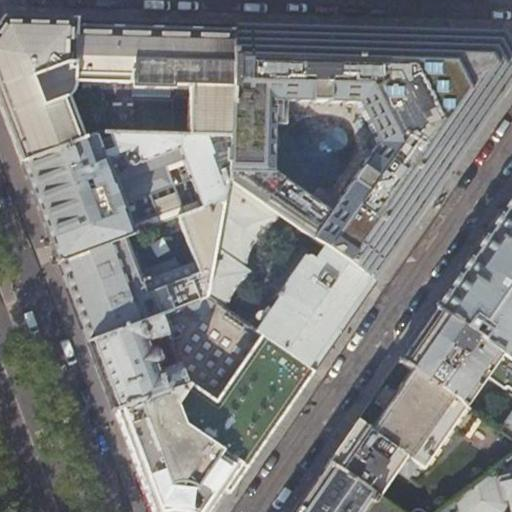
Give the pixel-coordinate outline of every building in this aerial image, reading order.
[(228,136),(231,25),(73,21),(1,19),(0,20),(0,110),(0,111),(20,163),(96,135),(228,136)] [(439,187),(511,82),(511,32),(503,32),(488,32),(423,30),(298,27),(231,25),(228,136),(227,180),(283,220),(324,248),(373,282),(439,187)] [(225,180),(227,180),(228,136),(96,135),(20,163),(39,213),(57,263),(122,238),(130,235),(122,215),(124,214),(123,209),(121,209),(120,206),(113,186),(114,186),(112,180),(110,181),(106,175),(102,163),(120,156),(123,164),(129,167),(177,149),(182,162),(200,209),(222,200),(225,180)] [(162,169),(182,162),(177,149),(129,167),(123,164),(120,156),(102,163),(106,175),(110,181),(112,180),(114,186),(113,186),(120,206),(169,188),(162,169)] [(283,220),(227,180),(225,180),(222,200),(214,248),(247,271),(247,267),(247,263),(248,257),(250,249),(253,244),(253,245),(261,234),(260,233),(263,231),(270,225),(278,221),(283,220)] [(511,198),(497,220),(455,280),(435,308),(507,359),(511,352),(511,198)] [(222,200),(200,209),(176,218),(192,263),(139,282),(122,238),(57,263),(73,305),(87,342),(158,316),(205,298),(214,248),(222,200)] [(257,278),(247,271),(214,248),(205,298),(311,372),(324,354),(337,335),(285,298),(270,319),(230,292),(233,288),(234,286),(237,283),(241,281),(246,279),(250,278),(257,278)] [(280,294),(285,298),(337,335),(355,309),(373,282),(324,248),(314,261),(310,257),(305,258),(280,294)] [(205,298),(158,316),(165,336),(176,364),(184,384),(187,385),(175,408),(181,426),(239,465),(221,491),(226,494),(231,487),(282,414),(311,372),(205,298)] [(511,362),(507,359),(435,308),(422,327),(399,361),(412,370),(449,396),(459,381),(470,390),(479,388),(489,375),(511,391),(511,414),(501,431),(511,438),(511,362)] [(146,343),(165,336),(158,316),(87,342),(101,379),(113,411),(184,384),(176,364),(157,371),(155,366),(158,365),(159,363),(159,362),(159,360),(159,359),(160,358),(157,350),(156,350),(155,349),(152,348),(150,347),(148,348),(146,343)] [(476,415),(449,396),(412,370),(400,387),(370,431),(369,432),(417,465),(422,469),(437,447),(442,450),(455,431),(459,433),(464,432),(476,415)] [(184,384),(113,411),(136,471),(151,511),(214,511),(226,494),(221,491),(239,465),(181,426),(175,408),(187,385),(184,384)] [(352,427),(327,463),(376,498),(396,472),(407,479),(417,465),(369,432),(370,431),(356,422),(352,427)] [(439,511),(511,511),(511,455),(458,497),(460,511),(499,511),(503,505),(502,500),(508,498),(511,511),(445,511),(445,508),(439,511)] [(397,511),(376,498),(327,463),(299,503),(293,511),(397,511)]
